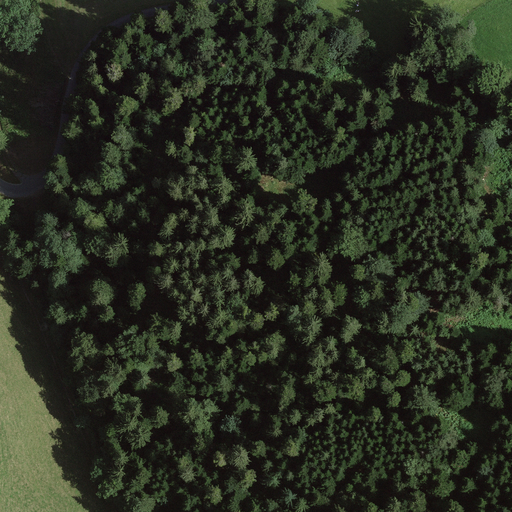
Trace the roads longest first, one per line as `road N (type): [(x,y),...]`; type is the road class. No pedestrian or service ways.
road 1 (track): [(284,506),(222,408),(153,383),(136,366),(152,162),(169,117),(199,98),(351,79),(380,69),(395,53),(429,88),(430,110),(332,179),(323,248),(334,282),(485,476),(484,505),(476,511)]
road 2 (unclassified): [(0,183),(27,187),(53,166),(74,77),(97,37),(149,11),(235,0)]
